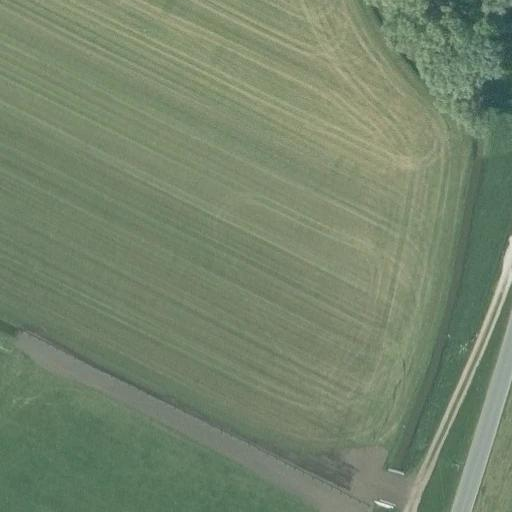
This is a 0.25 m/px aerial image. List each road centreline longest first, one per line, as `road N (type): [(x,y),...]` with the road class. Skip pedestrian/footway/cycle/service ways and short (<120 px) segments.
road 1 (track): [(405,511),(511,256)]
road 2 (tertiary): [(460,511),(511,345)]
